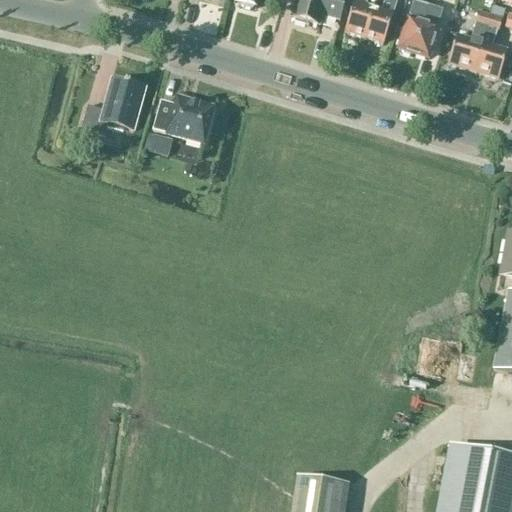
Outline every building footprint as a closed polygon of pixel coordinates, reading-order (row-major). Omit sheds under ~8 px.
[(234,0),(233,6),(239,7),(239,10),(247,12),(249,9),(255,11),(257,0),(264,0),(270,1),(269,0),(234,0)] [(294,0),(290,20),(321,27),(322,20),(341,25),(346,0),(294,0)] [(343,36),(363,42),(371,13),(364,10),(365,6),(366,6),(368,0),(354,0),(354,2),(353,2),(343,36)] [(371,13),(363,42),(382,48),(392,14),(393,14),(397,2),(397,0),(384,0),(381,11),(380,10),(379,15),(371,13)] [(406,23),(397,52),(426,62),(435,32),(434,32),(435,28),(436,28),(441,13),(412,4),(407,19),(409,20),(408,24),(406,23)] [(478,15),(474,26),(485,30),(489,18),(478,15)] [(485,30),(497,33),(498,34),(501,22),(489,18),(485,30)] [(485,30),(474,26),(469,43),(455,39),(446,68),(472,75),(485,30)] [(492,50),(497,33),(485,30),(472,75),(497,83),(506,54),(492,50)] [(132,134),(144,92),(111,83),(102,115),(86,111),(80,134),(104,141),(108,127),(132,134)] [(165,138),(202,148),(212,111),(175,100),(173,110),(159,106),(151,134),(165,137),(165,138)] [(170,142),(149,136),(145,149),(166,155),(170,142)] [(511,377),(511,235),(509,235),(501,278),(511,280),(511,294),(510,294),(494,374),(511,377)] [(422,344),(421,372),(442,373),(442,382),(458,383),(459,345),(422,344)] [(511,511),(511,460),(455,450),(442,511),(511,511)] [(298,480),(293,511),(345,511),(350,488),(298,480)]
